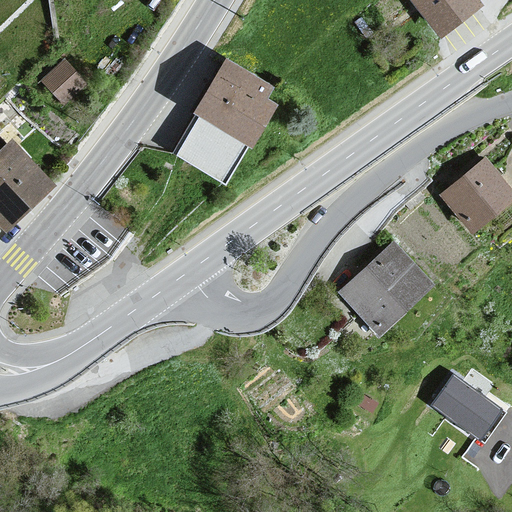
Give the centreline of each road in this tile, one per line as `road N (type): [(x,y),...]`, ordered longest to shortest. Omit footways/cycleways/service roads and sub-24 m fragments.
road 1 (residential): [(188,274),(208,298),(264,308),(373,182),(511,99)]
road 2 (tertiary): [(188,274),(511,40)]
road 3 (tertiary): [(0,281),(107,156),(214,0)]
road 4 (tertiary): [(0,370),(45,365),(74,351),(188,274)]
